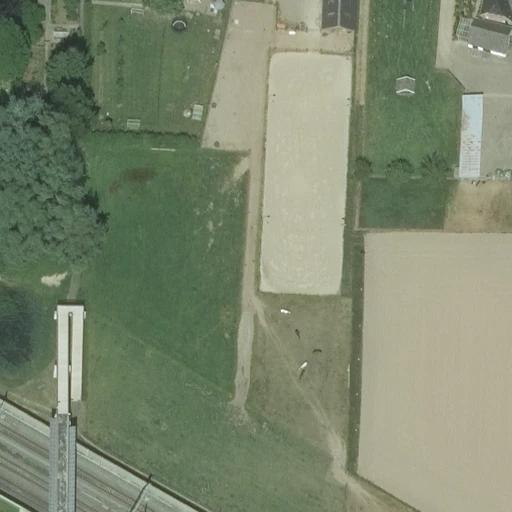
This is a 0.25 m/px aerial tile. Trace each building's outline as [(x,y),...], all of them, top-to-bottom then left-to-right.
[(354,35),(355,0),(320,0),(320,34),(354,35)] [(511,26),(511,25),(511,0),(484,0),(480,20),(511,27),(511,26)] [(469,49),(505,59),(511,33),(511,32),(476,22),(469,49)] [(415,92),(415,82),(398,83),(399,93),(415,92)] [(480,180),(482,98),(461,98),(459,180),(480,180)]
